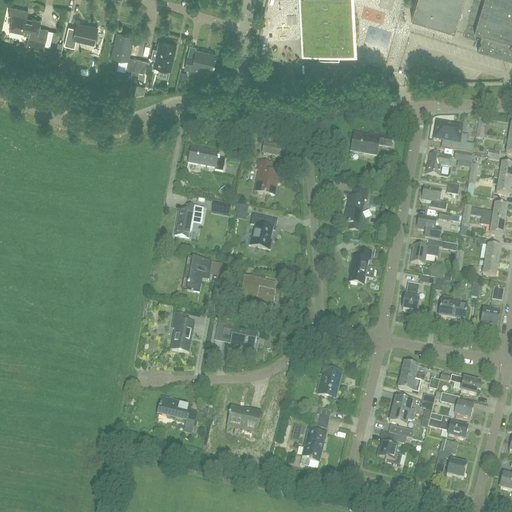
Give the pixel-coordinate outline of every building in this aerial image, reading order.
[(319,59),(338,58),(338,53),(353,52),(350,0),(300,0),(303,55),(319,54),(319,59)] [(511,0),(415,0),(411,17),(454,30),(454,29),(464,32),(463,35),(478,40),(477,44),(478,45),(477,48),(511,58),(511,0)] [(26,18),(27,12),(9,7),(7,15),(12,16),(9,30),(28,35),(29,35),(26,47),(43,51),(44,46),(49,47),(53,32),(48,31),(38,29),(40,21),(26,18)] [(93,45),(97,28),(76,23),(73,33),(68,32),(65,45),(73,47),(75,40),(93,45)] [(128,61),(133,36),(117,32),(111,57),(128,61)] [(159,42),(157,50),(153,49),(151,59),(155,60),(154,67),(160,68),(158,75),(167,77),(169,70),(170,70),(175,46),(159,42)] [(213,63),(215,55),(195,50),(193,59),(187,57),(184,70),(211,76),(214,63),(213,63)] [(139,73),(141,61),(129,58),(127,70),(139,73)] [(139,83),(139,92),(147,92),(147,83),(139,83)] [(479,119),(476,134),(483,136),(485,122),(498,124),(499,123),(506,125),(507,121),(511,121),(511,120),(507,120),(499,119),(499,120),(485,118),(485,120),(479,119)] [(438,123),(435,139),(442,140),(441,148),(473,154),(474,145),(467,144),(468,141),(459,139),(461,128),(438,123)] [(391,148),(392,138),(380,135),(379,141),(362,138),(363,136),(354,135),(351,150),(365,153),(365,155),(376,157),(378,146),(391,148)] [(262,155),(279,158),(281,148),(264,145),(262,155)] [(225,160),(217,158),(218,154),(191,149),(188,164),(215,169),(215,171),(223,173),(225,160)] [(472,155),(456,152),(454,161),(470,164),(470,163),(472,155)] [(240,157),(229,155),(228,164),(239,166),(240,157)] [(451,170),(452,160),(444,159),(444,157),(430,155),(429,163),(427,162),(426,172),(427,172),(441,174),(448,175),(450,173),(451,170)] [(471,168),(469,175),(477,176),(478,166),(481,167),(482,162),(472,160),(472,163),(471,165),(471,168)] [(274,197),(279,174),(281,175),(282,167),(282,166),(270,164),(258,162),(256,171),(259,171),(255,193),(274,197)] [(495,173),(494,179),(511,182),(511,179),(511,166),(501,164),(500,174),(495,173)] [(475,186),(477,176),(469,175),(468,185),(469,185),(475,186)] [(509,197),(511,182),(494,179),(493,185),(497,186),(496,195),(509,197)] [(459,186),(448,184),(446,195),(458,196),(458,195),(460,196),(462,188),(459,187),(459,186)] [(422,201),(432,203),(430,209),(446,212),(447,204),(440,203),(442,191),(425,188),(422,201)] [(344,223),(350,224),(349,231),(359,233),(360,226),(359,226),(364,200),(366,201),(368,193),(354,190),(352,198),(348,198),(344,223)] [(494,205),(493,214),(482,212),(481,218),(505,222),(507,207),(494,205)] [(192,214),(196,214),(196,217),(202,218),(204,210),(197,208),(186,206),(185,212),(179,211),(174,236),(187,239),(192,214)] [(465,206),(463,216),(470,217),(471,207),(465,206)] [(452,216),(439,214),(438,221),(450,223),(451,222),(456,223),(457,217),(452,216)] [(268,251),(272,230),(275,231),(277,221),(252,215),(250,225),(255,227),(250,247),(268,251)] [(468,227),(470,217),(463,216),(461,226),(468,227)] [(441,230),(435,229),(437,220),(419,217),(417,230),(425,232),(424,238),(439,241),(441,230)] [(502,238),(505,222),(481,218),(480,224),(491,226),(489,235),(502,238)] [(468,245),(481,247),(482,240),(469,238),(468,245)] [(428,241),(427,247),(439,249),(442,250),(443,243),(428,241)] [(437,259),(439,251),(414,246),(411,264),(425,266),(427,257),(437,259)] [(487,246),(485,261),(498,263),(501,248),(487,246)] [(375,269),(366,268),(367,260),(370,261),(372,253),(359,250),(357,258),(353,258),(348,283),(363,285),(364,279),(373,280),(375,269)] [(461,273),(463,257),(456,256),(456,261),(454,272),(461,273)] [(208,280),(211,263),(188,259),(182,291),(199,294),(202,279),(208,280)] [(495,278),(498,263),(485,261),(482,276),(495,278)] [(275,285),(265,283),(266,277),(260,276),(259,282),(244,278),(239,300),(256,304),(256,305),(272,308),(275,292),(274,292),(275,285)] [(437,278),(434,291),(442,293),(444,280),(437,278)] [(473,285),(472,285),(470,298),(478,299),(480,286),(480,282),(480,281),(474,280),(473,285)] [(417,313),(419,301),(417,300),(419,286),(408,284),(407,291),(410,291),(408,299),(405,298),(402,311),(417,313)] [(491,301),(492,301),(501,302),(502,302),(504,290),(493,289),(491,301)] [(454,306),(455,299),(442,297),(441,303),(439,317),(451,320),(454,306)] [(460,300),(455,299),(454,306),(451,320),(464,322),(467,308),(459,307),(460,300)] [(500,308),(501,302),(492,301),(491,307),(489,312),(483,311),(481,325),(497,328),(500,308)] [(194,325),(188,324),(189,317),(174,314),(173,321),(174,321),(172,331),(175,331),(171,352),(188,355),(194,325)] [(253,351),(256,335),(243,332),(243,331),(225,328),(223,340),(232,341),(231,348),(240,349),(241,348),(253,351)] [(417,368),(403,365),(400,377),(424,383),(425,377),(416,375),(417,368)] [(334,400),(341,373),(321,368),(319,376),(323,377),(318,396),(334,400)] [(461,380),(462,372),(452,371),(451,379),(461,380)] [(441,373),(439,381),(448,383),(449,376),(450,376),(441,373)] [(413,386),(419,387),(420,382),(423,383),(424,383),(400,377),(397,390),(411,393),(413,386)] [(463,380),(461,386),(459,385),(458,389),(460,390),(460,393),(466,394),(464,400),(473,402),(475,396),(475,397),(479,384),(463,380)] [(435,401),(436,393),(437,391),(438,386),(430,384),(428,389),(429,389),(428,391),(429,392),(429,393),(416,390),(416,394),(423,396),(422,402),(433,405),(434,401),(435,401)] [(473,408),(458,404),(459,399),(442,395),(436,393),(435,401),(440,402),(440,403),(456,407),(454,416),(470,420),(473,408)] [(263,411),(264,405),(234,398),(232,404),(223,402),(216,433),(226,435),(230,417),(244,420),(242,426),(257,430),(255,440),(258,441),(257,442),(260,442),(261,442),(263,442),(271,413),(263,411)] [(191,436),(196,414),(189,412),(190,407),(162,400),(161,407),(160,407),(157,417),(186,424),(184,434),(191,436)] [(395,400),(392,412),(414,417),(415,411),(410,410),(412,404),(395,400)] [(432,412),(433,405),(422,402),(420,409),(432,412)] [(316,416),(330,419),(329,419),(331,412),(330,412),(317,409),(313,408),(312,414),(315,415),(315,416),(316,416)] [(212,410),(206,409),(204,418),(210,420),(212,410)] [(413,422),(414,417),(392,412),(389,424),(406,428),(408,421),(413,422)] [(467,429),(450,425),(452,420),(442,417),(431,415),(430,421),(428,428),(442,431),(448,433),(447,437),(464,442),(467,429)] [(295,427),(291,441),(299,443),(300,436),(303,437),(305,429),(302,428),(295,427)] [(405,439),(411,440),(413,433),(390,427),(388,435),(395,436),(401,437),(405,439)] [(427,437),(428,430),(418,428),(416,435),(427,437)] [(302,459),(300,466),(308,468),(310,461),(318,463),(325,435),(309,431),(302,459)] [(397,449),(392,448),(393,443),(399,444),(404,445),(405,439),(401,437),(395,436),(388,435),(382,433),(379,446),(381,446),(381,450),(378,449),(376,458),(378,459),(378,460),(385,461),(385,463),(386,464),(393,466),(399,467),(402,456),(396,455),(397,449)] [(451,462),(452,456),(455,456),(458,445),(442,441),(439,453),(436,465),(434,474),(442,476),(445,467),(449,468),(446,477),(463,481),(467,467),(451,462)] [(511,473),(511,474),(511,478),(504,476),(500,490),(511,493),(511,494),(511,498),(511,473)]
